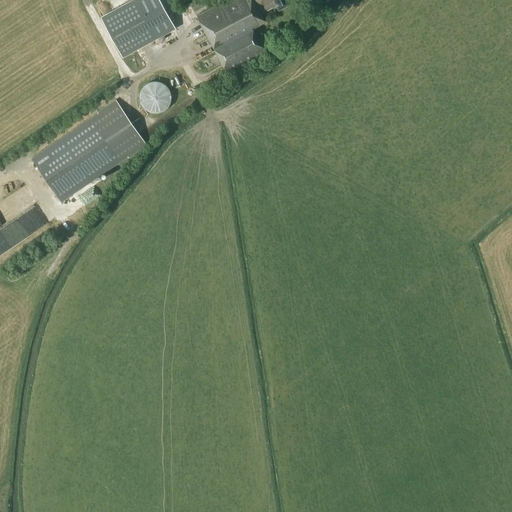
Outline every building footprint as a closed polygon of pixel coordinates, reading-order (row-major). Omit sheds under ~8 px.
[(153,0),(133,0),(98,21),(119,60),(170,30),(153,0)] [(194,0),(189,3),(194,11),(209,3),(207,0),(194,0)] [(279,9),(290,3),(288,0),(225,0),(197,15),(228,73),(270,50),(257,26),(264,22),(258,12),(262,10),(263,12),(276,5),(279,9)] [(170,102),(171,97),(170,92),(168,87),(164,84),(160,82),(155,81),(150,82),(146,84),(142,87),(140,92),(139,97),(140,102),(142,106),(146,110),(150,112),(155,113),(160,112),(164,110),(168,106),(170,102)] [(98,113),(31,158),(61,201),(127,156),(128,158),(147,146),(115,99),(97,112),(98,113)] [(25,185),(0,201),(0,231),(2,230),(8,238),(18,231),(15,227),(20,223),(18,219),(39,205),(25,185)]
